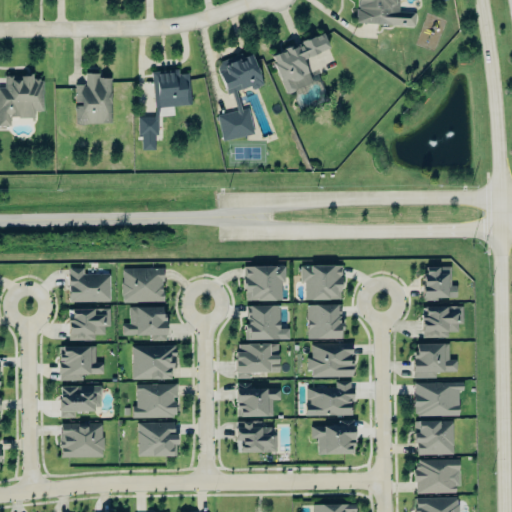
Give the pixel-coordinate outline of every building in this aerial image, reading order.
[(398,0),(358,0),(357,24),(416,27),(417,13),(398,13),(398,0)] [(313,84),(304,59),(330,50),(324,34),(300,42),(301,45),(272,56),(286,94),(313,84)] [(264,85),(251,53),(217,67),(229,95),(251,86),(253,90),(264,85)] [(189,74),(179,74),(179,70),(153,72),(154,107),(191,106),(189,74)] [(112,124),(111,78),(99,79),(99,75),(86,75),(86,85),(75,85),(76,125),(112,124)] [(43,112),(43,79),(33,80),(33,76),(5,76),(5,89),(0,89),(0,127),(11,127),(11,118),(35,118),(35,112),(43,112)] [(249,109),(240,110),(240,111),(218,115),(223,141),(255,134),(249,109)] [(140,118),(140,150),(157,150),(156,117),(140,118)] [(342,299),(342,264),(303,265),(303,299),(342,299)] [(282,300),(281,282),(285,281),(285,265),(244,266),(245,300),(282,300)] [(452,267),(424,266),(424,298),(457,299),(458,286),(451,285),(452,267)] [(84,273),(84,267),(69,267),(68,300),(109,301),(110,273),(84,273)] [(123,302),(164,301),(163,267),(122,268),(123,302)] [(245,339),(280,339),(280,304),(248,305),(248,323),(244,323),(245,339)] [(309,339),(342,338),(342,304),(308,305),(309,339)] [(123,335),(152,335),(152,340),(166,340),(165,306),(130,307),(130,324),(123,324),(123,335)] [(423,338),(449,337),(448,332),(459,332),(459,323),(464,323),(463,306),(425,307),(425,317),(422,317),(423,338)] [(110,307),(72,308),(72,318),(68,318),(68,340),(95,340),(95,334),(105,334),(105,326),(110,326),(110,307)] [(279,371),(279,343),(236,343),(236,373),(248,373),(248,371),(279,371)] [(353,377),(352,343),(312,344),(312,358),(309,358),(310,378),(353,377)] [(415,378),(437,378),(437,372),(458,371),(458,359),(450,359),(449,343),(414,343),(415,378)] [(82,380),(82,374),(103,373),(103,362),(95,362),(95,345),(59,346),(60,380),(82,380)] [(172,378),(171,367),(176,367),(176,345),(132,345),(132,379),(172,378)] [(307,416),(353,415),(352,381),(336,382),(336,387),(307,388),(308,403),(306,403),(307,416)] [(415,416),(460,415),(459,390),(464,390),(464,382),(414,383),(415,416)] [(236,417),(273,416),(273,400),(280,400),(280,388),(252,389),(252,383),(236,383),(236,417)] [(178,384),(136,384),(137,407),(132,407),(133,418),(176,417),(175,397),(178,396),(178,384)] [(75,410),(102,410),(101,385),(59,386),(60,418),(75,417),(75,410)] [(355,454),(354,420),(339,420),(339,426),(312,426),(312,438),(318,438),(318,454),(355,454)] [(453,420),(415,421),(416,432),(416,455),(454,454),(453,420)] [(237,452),(277,452),(277,435),(271,435),(271,427),(262,427),(262,421),(236,421),(237,452)] [(177,456),(176,422),(138,423),(138,457),(177,456)] [(103,423),(60,424),(61,458),(104,457),(103,423)] [(415,460),(416,494),(456,493),(456,471),(460,471),(460,459),(415,460)] [(458,511),(459,497),(416,498),(416,511),(458,511)]
